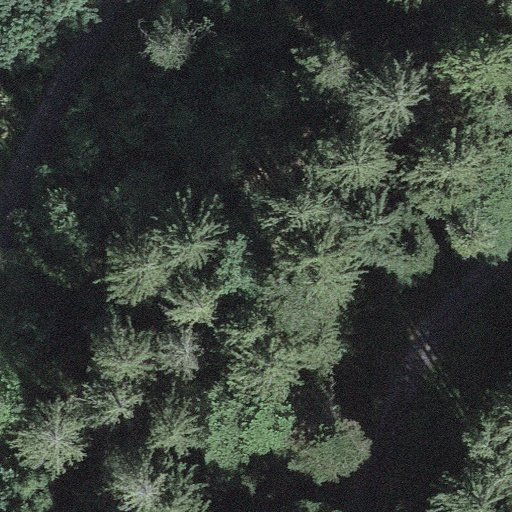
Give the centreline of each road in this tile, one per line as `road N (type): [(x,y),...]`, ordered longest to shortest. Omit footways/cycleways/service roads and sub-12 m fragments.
road 1 (track): [(356,511),(429,331),(511,260)]
road 2 (track): [(114,0),(0,209)]
